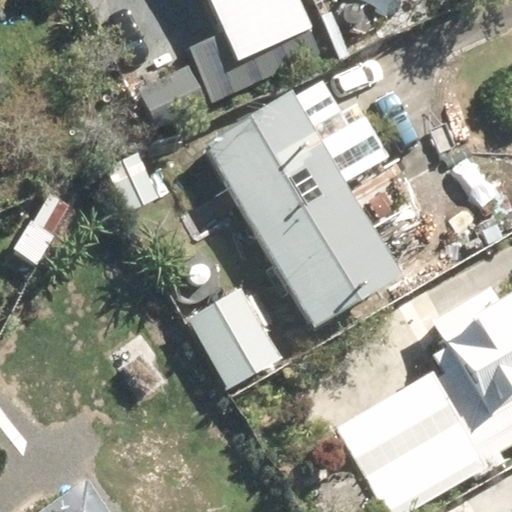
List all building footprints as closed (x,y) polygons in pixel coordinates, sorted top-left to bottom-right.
[(296,0),(204,0),(235,65),(310,30),(296,0)] [(184,72),(136,96),(157,139),(206,113),(184,72)] [(292,298),(263,316),(279,343),(307,327),(314,337),(401,286),(343,190),(387,163),(363,122),(345,134),(319,90),(294,105),(289,97),(203,149),(292,298)] [(511,296),(496,307),(486,292),(431,325),(460,374),(427,394),(465,460),(498,441),(506,455),(511,451),(511,296)] [(238,298),(188,325),(226,392),(275,365),(238,298)] [(419,390),(343,433),(388,511),(415,511),(471,479),(419,390)] [(43,511),(94,511),(77,488),(43,511)]
